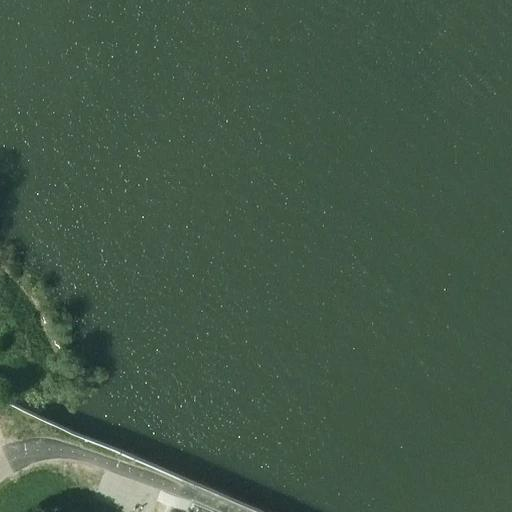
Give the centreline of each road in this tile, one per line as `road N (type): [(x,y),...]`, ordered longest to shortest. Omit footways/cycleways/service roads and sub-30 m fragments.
road 1 (motorway): [(464,0),(238,511)]
road 2 (motorway): [(304,511),(511,34)]
